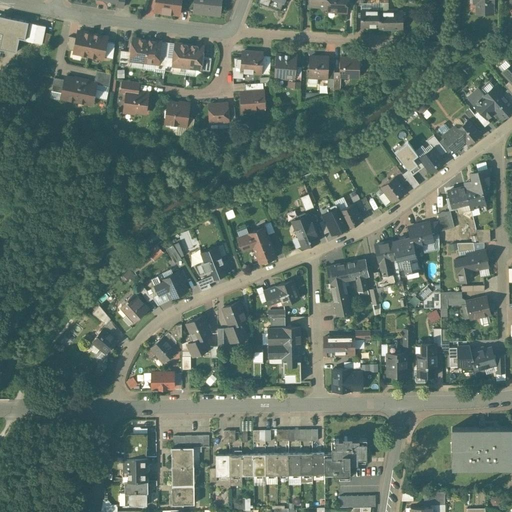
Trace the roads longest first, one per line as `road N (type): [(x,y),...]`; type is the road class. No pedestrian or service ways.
road 1 (residential): [(111,408),(119,366),(163,316),(310,255)]
road 2 (residential): [(310,255),(389,217),(491,140)]
road 3 (residential): [(111,408),(317,406)]
road 4 (residential): [(54,11),(231,34)]
road 5 (residential): [(231,34),(391,43)]
road 6 (residential): [(317,406),(310,255)]
